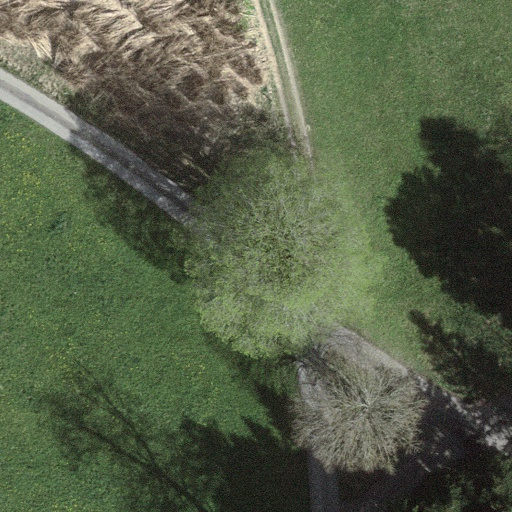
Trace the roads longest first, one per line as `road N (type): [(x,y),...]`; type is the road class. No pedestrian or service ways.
road 1 (unclassified): [(310,313),(145,179),(0,85)]
road 2 (track): [(262,0),(300,148),(310,313)]
road 3 (unclassified): [(310,313),(323,511)]
road 4 (unclassified): [(434,409),(310,313)]
road 5 (unclassified): [(371,511),(434,409)]
